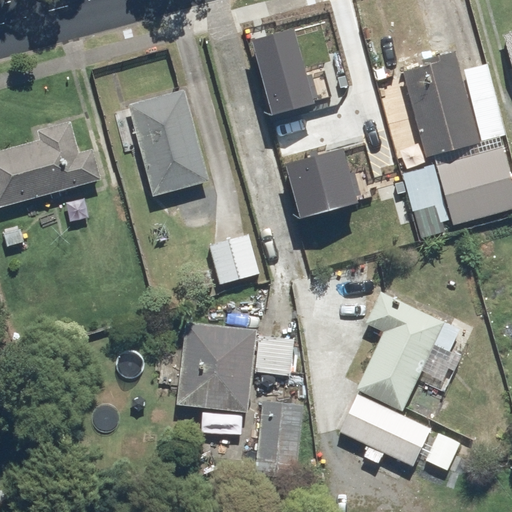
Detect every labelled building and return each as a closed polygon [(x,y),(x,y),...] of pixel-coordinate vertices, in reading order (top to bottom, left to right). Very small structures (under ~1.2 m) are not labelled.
[(250,42),(270,115),(316,103),(296,30),(250,42)] [(428,156),(459,148),(464,167),(434,175),(448,225),(511,207),(511,178),(504,147),(509,146),(490,77),(466,84),(458,57),(405,71),(428,156)] [(130,104),(155,196),(210,181),(185,90),(130,104)] [(0,151),(0,206),(103,179),(94,148),(80,152),(71,122),(38,130),(41,140),(0,151)] [(285,165),(299,217),(356,201),(342,150),(285,165)] [(249,235),(210,245),(220,283),(259,273),(249,235)] [(404,409),(445,322),(382,292),(367,323),(384,331),(358,388),(404,409)] [(249,412),(257,330),(187,322),(179,404),(249,412)] [(295,339),(260,335),(256,371),(291,374),(295,339)] [(305,404),(263,400),(256,476),(298,480),(305,404)]
